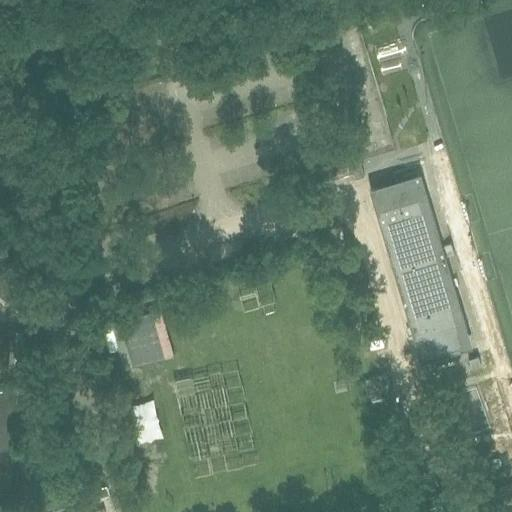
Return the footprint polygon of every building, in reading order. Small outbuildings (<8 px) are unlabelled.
[(412,178),(415,188),(425,185),(422,175),(412,178)] [(445,252),(442,245),(451,242),(451,241),(442,244),(427,193),(391,204),(386,186),(371,190),(370,191),(419,356),(420,355),(463,343),(459,331),(467,329),(445,253),(447,253),(454,251),(453,250),(445,252)] [(0,362),(7,363),(8,338),(0,337),(0,362)] [(424,367),(444,361),(441,350),(420,356),(424,367)] [(427,377),(447,371),(444,361),(424,367),(427,377)] [(0,488),(10,489),(16,386),(0,384),(0,488)] [(500,503),(511,498),(511,485),(496,490),(500,503)]
